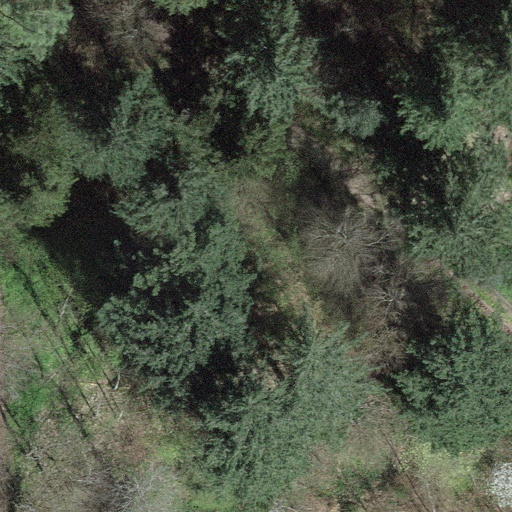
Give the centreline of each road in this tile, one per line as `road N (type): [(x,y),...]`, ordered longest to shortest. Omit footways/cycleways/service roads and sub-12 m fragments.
road 1 (track): [(151,0),(182,9),(339,205),(511,363)]
road 2 (track): [(0,297),(9,416),(0,466)]
